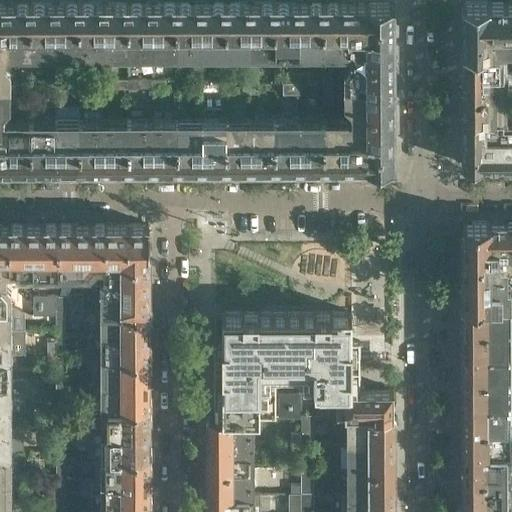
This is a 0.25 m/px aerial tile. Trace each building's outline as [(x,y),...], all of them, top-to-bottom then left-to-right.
[(392,31),(392,2),(348,3),(348,31),(392,31)] [(490,49),(490,2),(462,2),(462,49),(490,49)] [(511,2),(490,2),(490,49),(502,49),(502,42),(511,42),(511,2)] [(55,47),(55,3),(31,4),(31,47),(55,47)] [(80,47),(80,3),(55,3),(55,47),(80,47)] [(104,47),(104,3),(80,3),(80,47),(104,47)] [(129,47),(128,3),(104,3),(104,47),(129,47)] [(153,47),(153,3),(128,3),(129,47),(153,47)] [(177,46),(177,3),(153,3),(153,47),(177,46)] [(202,46),(202,3),(177,3),(177,46),(202,46)] [(226,46),(226,3),(202,3),(202,46),(226,46)] [(251,46),(250,3),(226,3),(226,46),(251,46)] [(275,46),(275,3),(250,3),(251,46),(275,46)] [(299,46),(299,3),(275,3),(275,46),(299,46)] [(324,46),(324,3),(299,3),(299,46),(324,46)] [(348,31),(348,3),(324,3),(324,46),(348,46),(348,31)] [(31,47),(31,4),(6,4),(7,29),(7,47),(31,47)] [(393,58),(392,31),(348,31),(348,46),(355,46),(355,57),(355,58),(393,58)] [(502,49),(490,49),(462,49),(462,70),(502,70),(502,49)] [(393,83),(393,68),(393,58),(355,58),(355,57),(351,57),(348,60),(348,83),(393,83)] [(31,71),(31,60),(22,60),(22,71),(31,71)] [(332,73),(332,63),(324,63),(324,73),(332,73)] [(502,93),(502,70),(462,70),(462,93),(502,93)] [(31,84),(31,71),(22,71),(22,84),(31,84)] [(56,84),(55,73),(47,74),(47,84),(56,84)] [(64,84),(64,73),(55,73),(56,84),(64,84)] [(104,83),(104,73),(96,73),(96,83),(104,83)] [(112,83),(112,73),(104,73),(104,83),(112,83)] [(153,83),(153,73),(145,73),(145,83),(153,83)] [(161,83),(161,73),(153,73),(153,83),(161,83)] [(202,83),(202,73),(194,73),(194,83),(202,83)] [(210,83),(210,73),(202,73),(202,83),(210,83)] [(251,83),(251,73),(243,73),(243,83),(251,83)] [(259,83),(259,73),(251,73),(251,83),(259,83)] [(300,83),(300,73),(291,73),(291,83),(300,83)] [(308,83),(308,73),(300,73),(300,83),(308,83)] [(332,83),(332,73),(324,73),(324,83),(332,83)] [(104,93),(104,83),(96,83),(96,94),(104,93)] [(113,93),(112,83),(104,83),(104,93),(113,93)] [(153,93),(153,83),(145,83),(145,93),(153,93)] [(161,93),(161,83),(153,83),(153,93),(161,93)] [(202,93),(202,83),(194,83),(194,93),(202,93)] [(210,93),(210,83),(202,83),(202,93),(210,93)] [(251,93),(251,83),(243,83),(243,93),(251,93)] [(259,93),(259,83),(251,83),(251,93),(259,93)] [(292,93),(291,83),(283,83),(283,93),(292,93)] [(300,93),(300,83),(291,83),(292,93),(300,93)] [(308,93),(308,83),(300,83),(300,93),(308,93)] [(316,93),(316,83),(308,83),(308,93),(316,93)] [(332,93),(332,83),(324,83),(324,93),(332,93)] [(393,107),(393,83),(348,83),(348,106),(351,108),(355,108),(355,107),(393,107)] [(31,96),(31,84),(22,84),(22,96),(31,96)] [(56,94),(56,84),(47,84),(47,94),(56,94)] [(64,94),(64,84),(56,84),(56,94),(64,94)] [(332,103),(332,93),(324,93),(324,103),(332,103)] [(502,116),(502,93),(462,93),(462,116),(485,116),(502,116)] [(31,108),(31,96),(22,96),(22,108),(31,108)] [(393,135),(393,107),(355,107),(355,108),(355,119),(349,119),(349,135),(393,135)] [(485,162),(485,116),(462,116),(463,163),(485,163),(485,162)] [(508,162),(507,122),(502,122),(502,116),(485,116),(485,162),(508,162)] [(324,163),(324,119),(300,120),(300,163),(324,163)] [(349,163),(349,135),(349,119),(324,119),(324,163),(349,163)] [(31,164),(31,120),(7,120),(7,138),(7,164),(31,164)] [(56,164),(56,120),(31,120),(31,164),(56,164)] [(80,164),(80,120),(56,120),(56,164),(80,164)] [(105,163),(104,120),(80,120),(80,164),(105,163)] [(129,163),(129,120),(104,120),(105,163),(129,163)] [(153,163),(153,120),(129,120),(129,163),(153,163)] [(178,163),(178,120),(153,120),(153,163),(178,163)] [(202,163),(202,120),(178,120),(178,163),(202,163)] [(227,163),(226,120),(202,120),(202,163),(227,163)] [(251,163),(251,120),(226,120),(227,163),(251,163)] [(275,163),(275,120),(251,120),(251,163),(275,163)] [(300,163),(300,120),(275,120),(275,163),(300,163)] [(393,163),(393,135),(349,135),(349,163),(393,163)] [(498,255),(498,222),(490,222),(463,222),(463,255),(498,255)] [(511,262),(511,222),(498,222),(498,255),(498,262),(503,262),(503,263),(511,262)] [(0,248),(9,249),(9,223),(0,223),(0,248)] [(34,267),(34,223),(9,223),(9,249),(9,264),(16,264),(20,267),(34,267)] [(58,267),(58,223),(34,223),(34,267),(58,267)] [(82,267),(82,223),(58,223),(58,267),(82,267)] [(107,263),(107,223),(82,223),(82,267),(94,267),(98,263),(106,263),(107,263)] [(148,308),(148,223),(107,223),(107,263),(106,263),(106,274),(105,274),(104,275),(104,308),(148,308)] [(3,279),(3,264),(9,264),(9,249),(0,248),(0,279),(3,279)] [(503,282),(503,263),(503,262),(498,262),(498,255),(463,255),(463,278),(486,278),(486,284),(506,284),(506,282),(503,282)] [(506,301),(506,285),(506,284),(486,284),(486,278),(463,278),(463,302),(506,301)] [(78,301),(89,289),(83,283),(74,293),(68,293),(68,301),(78,301)] [(46,304),(46,295),(34,295),(34,304),(46,304)] [(58,301),(58,295),(46,295),(46,304),(58,304),(58,301)] [(68,309),(68,301),(58,301),(58,304),(58,309),(68,309)] [(78,309),(78,301),(68,301),(68,309),(78,309)] [(506,326),(506,301),(463,302),(463,326),(506,326)] [(46,315),(46,304),(34,304),(34,315),(46,315)] [(56,315),(56,309),(58,309),(58,304),(46,304),(46,315),(56,315)] [(149,333),(148,308),(104,308),(105,333),(149,333)] [(359,341),(359,312),(215,313),(214,415),(249,415),(276,414),(276,381),(314,381),(314,388),(342,389),(345,389),(360,389),(360,371),(360,360),(360,341),(359,341)] [(506,351),(506,326),(463,326),(463,351),(506,351)] [(149,357),(149,333),(105,333),(105,357),(149,357)] [(56,353),(56,347),(56,343),(48,343),(48,353),(56,353)] [(64,358),(64,347),(56,347),(56,353),(56,358),(64,358)] [(506,374),(506,351),(463,351),(463,375),(506,374)] [(56,363),(56,358),(56,353),(48,353),(48,363),(56,363)] [(149,382),(149,357),(105,357),(105,382),(149,382)] [(64,367),(64,358),(56,358),(56,363),(56,367),(64,367)] [(506,400),(506,374),(463,375),(463,400),(506,400)] [(149,406),(149,382),(105,382),(105,406),(149,406)] [(393,388),(360,389),(345,389),(342,389),(343,415),(350,415),(393,415),(393,388)] [(56,402),(56,396),(56,391),(48,392),(48,402),(56,402)] [(299,413),(299,393),(281,393),(281,413),(299,413)] [(64,406),(64,396),(56,396),(56,402),(56,406),(64,406)] [(506,425),(506,400),(463,400),(464,425),(506,425)] [(56,412),(56,406),(56,402),(48,402),(48,412),(56,412)] [(64,416),(64,406),(56,406),(56,412),(56,416),(64,416)] [(149,430),(149,406),(105,406),(105,430),(149,430)] [(313,440),(313,415),(313,414),(301,414),(301,433),(290,433),(290,440),(313,440)] [(250,440),(249,415),(214,415),(209,415),(209,441),(250,440)] [(394,440),(393,415),(350,415),(350,440),(394,440)] [(507,450),(506,425),(464,425),(464,450),(507,450)] [(149,455),(149,430),(105,430),(105,455),(149,455)] [(56,450),(56,445),(56,440),(48,440),(48,450),(56,450)] [(250,466),(250,440),(209,441),(209,466),(250,466)] [(313,466),(313,440),(290,440),(290,448),(301,448),(301,466),(313,466)] [(394,466),(394,440),(350,440),(350,466),(394,466)] [(64,455),(64,445),(56,445),(56,450),(56,455),(64,455)] [(56,460),(56,455),(56,450),(48,450),(48,460),(56,460)] [(507,475),(507,450),(464,450),(464,475),(507,475)] [(64,465),(64,455),(56,455),(56,460),(56,465),(64,465)] [(149,479),(149,455),(105,455),(105,479),(149,479)] [(249,492),(250,466),(209,466),(209,492),(249,492)] [(314,492),(313,466),(301,466),(301,484),(290,484),(290,492),(314,492)] [(394,491),(394,466),(350,466),(350,491),(394,491)] [(507,499),(507,475),(464,475),(464,499),(507,499)] [(149,504),(149,479),(105,479),(105,504),(149,504)] [(56,499),(56,494),(56,489),(48,489),(48,499),(56,499)] [(393,511),(394,491),(350,491),(349,511),(393,511)] [(249,511),(249,492),(209,492),(209,511),(249,511)] [(313,511),(314,492),(290,492),(290,499),(301,499),(301,511),(313,511)] [(64,504),(64,494),(56,494),(56,499),(56,504),(64,504)] [(56,509),(56,504),(56,499),(48,499),(48,509),(56,509)] [(506,511),(507,499),(464,499),(463,511),(506,511)]
